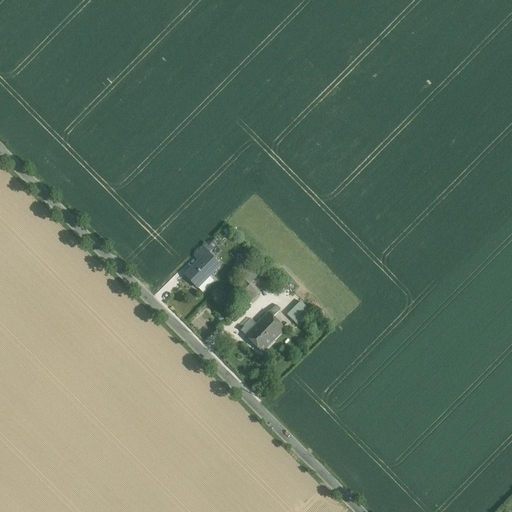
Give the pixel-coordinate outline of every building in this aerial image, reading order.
[(203,247),(207,252),(215,244),(210,240),(203,247)] [(203,247),(194,256),(199,260),(207,252),(203,247)] [(207,252),(199,260),(200,262),(195,267),(194,265),(185,275),(198,288),(199,287),(210,276),(220,265),(207,252)] [(247,258),(243,255),(234,264),(237,267),(247,258)] [(262,272),(250,261),(239,273),(251,284),(262,272)] [(210,276),(199,287),(204,293),(216,281),(210,276)] [(241,293),(250,302),(258,294),(250,285),(241,293)] [(302,302),(288,315),(298,325),(311,312),(302,302)] [(246,335),(262,352),(286,329),(273,317),(281,309),(276,305),(257,324),(246,335)] [(243,331),(246,335),(257,324),(252,319),(245,325),(247,327),(243,331)]
